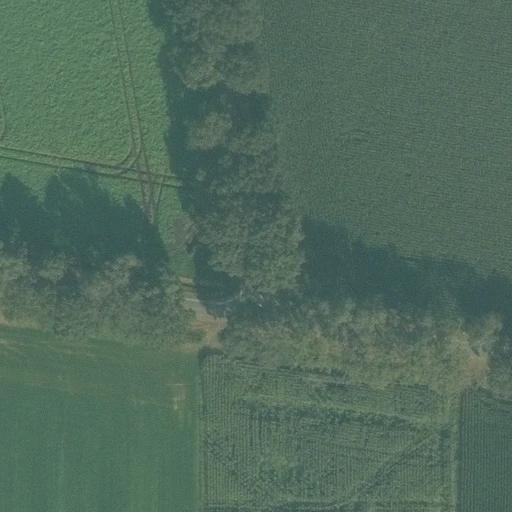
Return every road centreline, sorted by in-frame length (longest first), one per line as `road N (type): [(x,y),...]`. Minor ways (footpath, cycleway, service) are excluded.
road 1 (unclassified): [(273,332),(218,0)]
road 2 (unclassified): [(273,332),(0,290)]
road 3 (unclassified): [(511,367),(273,332)]
